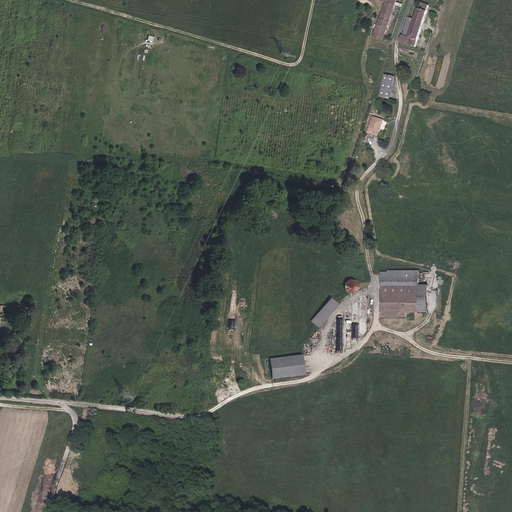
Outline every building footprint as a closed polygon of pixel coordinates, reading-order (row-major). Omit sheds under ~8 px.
[(384,39),(396,0),(381,0),(387,1),(374,37),(384,39)] [(421,32),(430,6),(421,3),(419,9),(415,20),(408,18),(405,27),(421,32)] [(416,48),(421,32),(405,27),(404,30),(411,32),(409,38),(402,35),(400,43),(416,48)] [(390,99),(395,77),(385,75),(380,97),(390,99)] [(378,136),(383,120),(374,117),(369,133),(378,136)] [(418,312),(418,286),(418,271),(404,271),(404,277),(392,278),(392,273),(381,274),(381,317),(407,316),(407,313),(418,312)] [(358,287),(358,285),(357,283),(356,281),(355,280),(354,280),(352,279),(350,280),(348,280),(347,281),(345,283),(345,284),(344,286),(344,288),(345,290),(346,291),(348,292),(349,293),(351,293),(353,293),(355,292),(356,292),(357,290),(358,289),(358,287)] [(428,312),(428,286),(418,286),(418,312),(428,312)] [(318,328),(338,304),(330,298),(310,321),(318,328)] [(304,374),(302,354),(269,358),(272,378),(304,374)]
